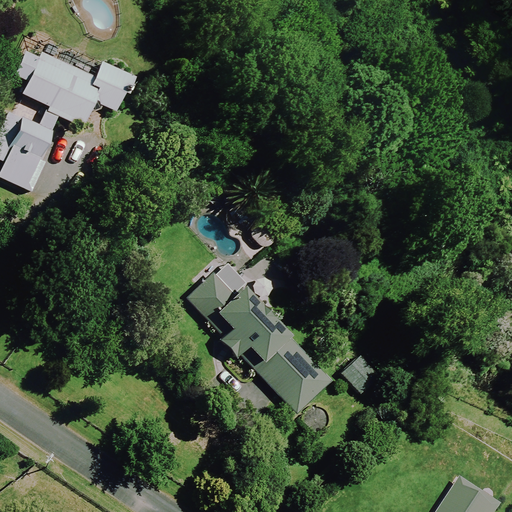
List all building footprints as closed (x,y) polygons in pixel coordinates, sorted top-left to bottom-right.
[(0,182),(28,195),(39,169),(58,177),(66,160),(50,154),(64,123),(79,130),(91,105),(116,116),(132,80),(98,65),(91,81),(40,58),(37,64),(20,57),(11,79),(24,85),(18,98),(45,110),(37,128),(6,114),(0,127),(0,163),(2,165),(0,168),(0,182)] [(197,288),(183,301),(219,340),(215,344),(232,362),(243,352),(260,370),(254,376),(291,416),(327,384),(215,261),(192,282),(197,288)] [(373,380),(354,360),(337,375),(357,396),(373,380)] [(332,425),(315,408),(298,424),(315,441),(332,425)] [(494,511),(499,505),(458,477),(434,511),(494,511)]
